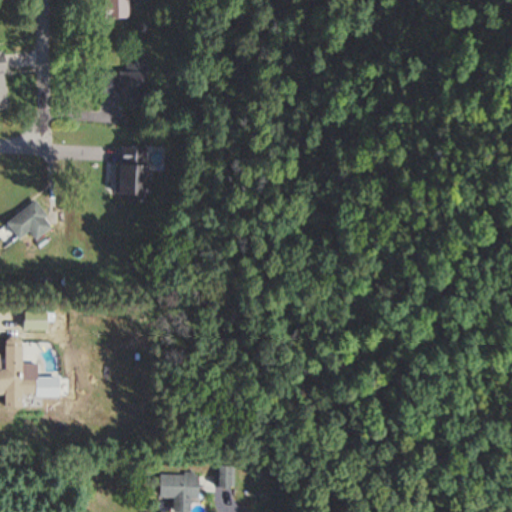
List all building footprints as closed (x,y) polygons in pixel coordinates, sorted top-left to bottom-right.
[(128,19),(128,0),(104,0),(104,19),(128,19)] [(148,54),(126,54),(126,73),(101,73),(101,94),(129,94),(129,113),(148,113),(148,54)] [(117,196),(147,197),(148,149),(118,147),(117,196)] [(18,240),(28,232),(35,241),(53,227),(33,202),(5,224),(18,240)] [(0,397),(2,397),(3,410),(21,409),(20,396),(38,395),(36,365),(21,365),(20,337),(1,338),(2,356),(0,355),(0,397)] [(232,468),(215,468),(215,488),(232,488),(232,468)] [(189,511),(190,499),(198,499),(198,475),(159,474),(159,498),(173,499),(172,511),(189,511)]
